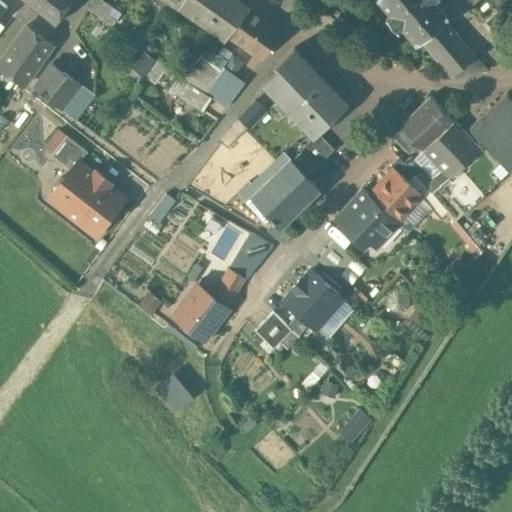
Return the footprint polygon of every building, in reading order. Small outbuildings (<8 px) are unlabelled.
[(25,0),(56,24),(71,0),(25,0)] [(121,13),(102,0),(94,0),(88,8),(112,25),(121,13)] [(249,8),(237,0),(185,0),(180,7),(217,31),(219,29),(229,36),(249,8)] [(388,0),(393,5),(387,10),(399,23),(404,18),(418,35),(422,31),(452,67),(475,47),(447,14),(452,10),(443,0),(388,0)] [(282,31),(249,8),(229,36),(261,59),(282,31)] [(26,25),(0,62),(0,68),(24,85),(53,44),(26,25)] [(227,60),(206,45),(184,79),(205,92),(221,70),(227,60)] [(324,77),(296,48),(276,68),(279,72),(264,87),(279,103),(274,107),(284,117),(288,112),(324,77)] [(131,66),(143,76),(156,59),(143,50),(131,66)] [(158,60),(146,76),(155,83),(167,67),(158,60)] [(79,84),(51,62),(35,86),(62,107),(79,84)] [(242,85),(221,70),(205,92),(226,107),(242,85)] [(324,77),(288,112),(313,139),(315,140),(321,135),(351,105),(324,77)] [(210,97),(184,79),(174,92),(202,110),(210,97)] [(94,94),(79,84),(62,107),(75,118),(94,94)] [(511,97),(508,93),(471,127),(485,143),(510,169),(511,166),(511,148),(511,147),(511,146),(511,97)] [(456,121),(432,96),(402,125),(405,128),(419,142),(426,150),(456,121)] [(258,102),(241,119),(251,130),(269,113),(258,102)] [(480,148),(456,121),(426,150),(451,175),(460,167),(481,148),(480,148)] [(419,142),(405,128),(395,138),(409,152),(419,142)] [(67,135),(52,154),(71,168),(77,160),(79,162),(88,151),(67,135)] [(321,135),(315,140),(313,139),(300,151),(316,168),(335,150),(321,135)] [(510,169),(485,143),(480,148),(481,148),(460,167),(483,193),(484,193),(510,169)] [(252,184),(249,181),(238,192),(247,202),(253,196),(252,195),(290,158),(284,153),(277,160),(252,184)] [(415,174),(398,156),(390,165),(392,167),(393,166),(408,181),(415,174)] [(290,158),(252,195),(253,196),(247,202),(265,221),(269,217),(274,221),(275,220),(280,225),(319,188),(291,158),(290,158)] [(79,162),(77,160),(71,168),(65,177),(59,177),(53,185),(54,190),(49,197),(97,234),(125,197),(108,184),(111,181),(97,170),(94,173),(79,162)] [(408,181),(393,166),(392,167),(369,192),(368,192),(398,221),(421,197),(423,195),(408,181)] [(451,175),(432,192),(455,219),(485,194),(484,193),(483,193),(460,167),(451,175)] [(432,193),(415,174),(408,181),(423,195),(421,197),(440,218),(448,211),(432,193)] [(364,188),(335,219),(358,239),(364,232),(376,244),(398,221),(368,192),(369,192),(364,188)] [(166,193),(154,208),(149,214),(159,221),(175,200),(166,193)] [(280,225),(275,220),(274,221),(267,229),(284,243),(291,235),(280,225)] [(250,231),(229,266),(245,276),(247,277),(273,244),(250,231)] [(355,254),(335,238),(318,258),(337,275),(355,254)] [(473,240),(466,246),(476,257),(482,251),(473,240)] [(245,276),(229,266),(220,282),(236,291),(245,276)] [(282,298),(315,326),(342,295),(309,266),(282,298)] [(201,278),(197,282),(181,304),(178,305),(174,310),(175,316),(180,319),(183,320),(204,336),(227,306),(213,294),(215,289),(201,278)] [(236,291),(220,282),(215,289),(213,294),(227,306),(228,306),(236,291)] [(147,288),(139,301),(153,309),(161,296),(147,288)] [(274,310),(255,328),(274,346),(292,328),(274,310)] [(173,368),(155,383),(176,407),(193,392),(173,368)] [(360,403),(337,427),(350,439),(372,415),(360,403)]
